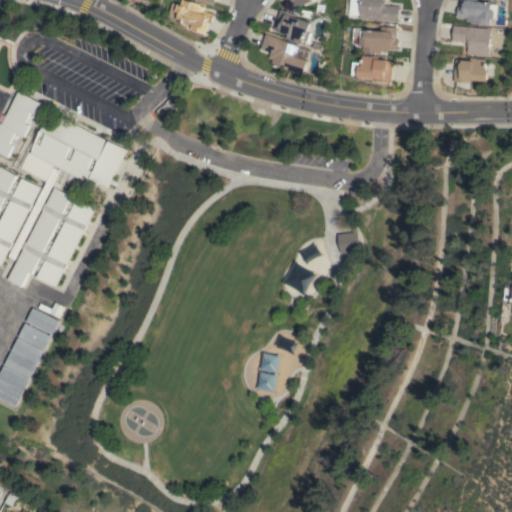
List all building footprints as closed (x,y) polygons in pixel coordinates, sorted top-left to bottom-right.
[(191,29),(192,24),(178,19),(180,12),(177,11),(179,4),(182,5),(183,0),(189,0),(201,4),(201,5),(206,7),(205,11),(214,14),(211,23),(209,22),(206,33),(191,29)] [(386,0),(386,5),(400,6),(399,22),(362,19),(362,15),(352,14),(353,0),(386,0)] [(458,6),(460,7),(460,0),(477,0),(477,1),(492,3),(492,4),(496,4),(495,18),(493,18),(493,19),(490,19),(490,25),(471,23),(472,22),(466,21),(466,17),(457,17),(458,6)] [(291,39),(286,38),(287,34),(273,29),(277,19),(283,21),(286,13),(310,22),(307,33),(304,32),(301,42),(291,39)] [(491,28),(488,56),(467,54),(468,47),(466,47),(467,42),(452,41),(453,25),(491,28)] [(397,39),(399,40),(399,50),(389,49),(389,52),(383,52),(383,53),(365,52),(365,46),(362,45),(357,44),(355,42),(356,28),(360,28),(360,30),(367,31),(367,29),(382,30),(382,26),(398,27),(397,39)] [(271,64),(273,59),(268,57),(270,52),(261,48),(266,33),(279,38),(278,38),(298,45),(294,56),(306,60),(302,75),(271,64)] [(392,82),(376,81),(376,78),(360,77),(360,75),(353,75),(354,62),(363,62),(363,59),(364,59),(364,55),(379,56),(379,59),(387,60),(394,61),(392,82)] [(455,59),(470,61),(470,57),(475,57),(475,58),(485,59),(484,70),(487,70),(486,82),(470,80),(470,82),(453,81),(455,59)] [(37,114),(40,115),(34,127),(32,126),(26,137),(24,136),(15,154),(11,152),(9,157),(0,152),(0,123),(1,124),(18,90),(43,103),(37,114)] [(109,187),(127,150),(60,116),(54,128),(45,123),(30,153),(29,153),(21,168),(46,182),(54,165),(87,182),(90,178),(109,187)] [(1,265),(0,264),(0,166),(17,175),(15,180),(20,183),(23,178),(41,187),(1,265)] [(15,259),(8,256),(53,167),(60,171),(15,259)] [(56,286),(38,277),(41,271),(36,268),(33,274),(29,272),(22,287),(8,279),(54,187),(72,196),(69,201),(75,204),(77,199),(96,208),(56,286)] [(359,250),(340,253),(337,234),(356,231),(359,250)] [(38,308),(40,303),(52,309),(55,302),(64,307),(58,318),(38,308)] [(26,321),(33,308),(59,321),(52,334),(26,321)] [(19,337),(26,324),(51,336),(44,349),(19,337)] [(12,351),(18,337),(44,350),(38,364),(12,351)] [(11,352),(37,365),(30,378),(4,365),(11,352)] [(0,380),(0,373),(4,366),(30,379),(23,392),(0,380)] [(0,398),(0,381),(23,393),(16,406),(0,398)]
